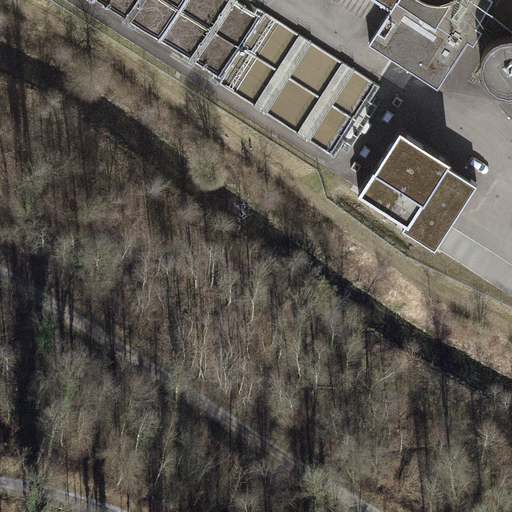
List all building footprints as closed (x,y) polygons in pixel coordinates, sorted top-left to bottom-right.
[(438,87),(494,1),(491,0),(449,0),(446,1),(432,1),(428,0),(376,0),(391,9),(369,43),(438,87)] [(489,83),(498,90),(502,91),(509,92),(511,92),(511,34),(501,36),(491,42),(484,51),(481,62),(483,73),(489,83)] [(511,92),(509,92),(502,91),(498,102),(511,116),(511,92)] [(401,125),(359,190),(406,221),(408,222),(447,163),(450,158),(401,125)] [(408,222),(406,221),(402,226),(436,247),(477,182),(447,163),(408,222)]
